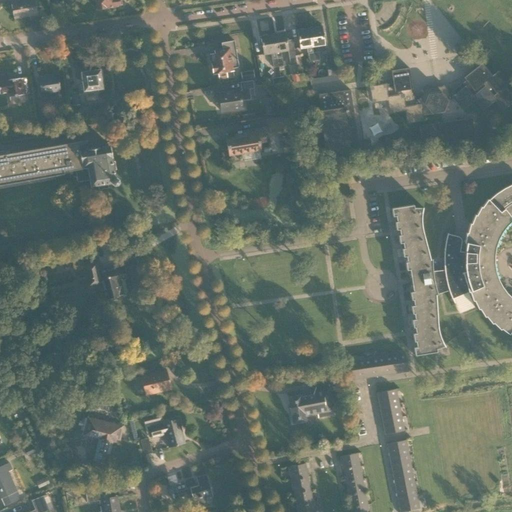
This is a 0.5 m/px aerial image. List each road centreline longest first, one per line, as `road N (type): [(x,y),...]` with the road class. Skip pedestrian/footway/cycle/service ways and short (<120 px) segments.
road 1 (residential): [(199,257),(360,232),(361,188),(511,165)]
road 2 (residential): [(199,257),(161,19)]
road 3 (residential): [(250,464),(370,440),(359,382),(413,374)]
road 4 (residential): [(245,442),(199,257)]
road 5 (residential): [(0,41),(161,19)]
road 6 (residential): [(143,511),(140,486),(149,471),(245,442)]
road 7 (residential): [(161,19),(299,0)]
